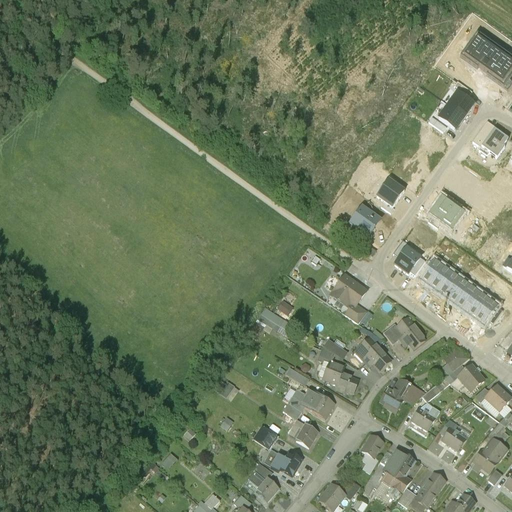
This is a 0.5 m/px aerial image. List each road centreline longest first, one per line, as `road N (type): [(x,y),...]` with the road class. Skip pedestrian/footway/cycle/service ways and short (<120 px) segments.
road 1 (track): [(0,7),(369,273)]
road 2 (residential): [(369,273),(483,115),(511,128)]
road 3 (residential): [(356,420),(427,457),(501,511)]
road 4 (residential): [(356,420),(389,375),(448,333)]
